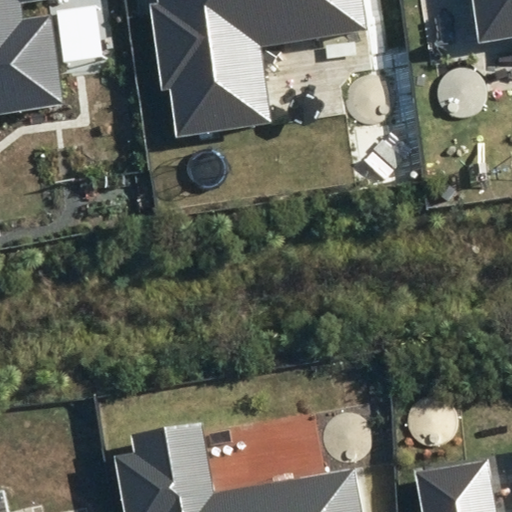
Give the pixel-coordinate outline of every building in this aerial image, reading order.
[(0,0),(0,129),(7,128),(4,108),(53,100),(36,0),(0,0)] [(170,0),(192,136),(285,122),(273,45),(374,30),(368,0),(170,0)] [(511,0),(485,0),(495,51),(511,47),(511,0)] [(376,511),(369,472),(231,499),(213,414),(140,429),(144,446),(125,450),(137,511),(376,511)] [(508,511),(497,446),(426,459),(435,511),(508,511)]
